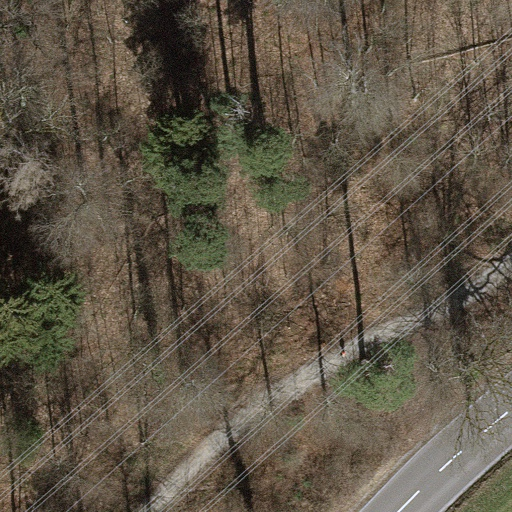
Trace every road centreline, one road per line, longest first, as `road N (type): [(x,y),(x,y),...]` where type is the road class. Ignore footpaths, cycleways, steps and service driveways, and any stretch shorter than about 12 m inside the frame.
road 1 (track): [(511,263),(262,409),(153,511)]
road 2 (tertiary): [(399,511),(511,411)]
